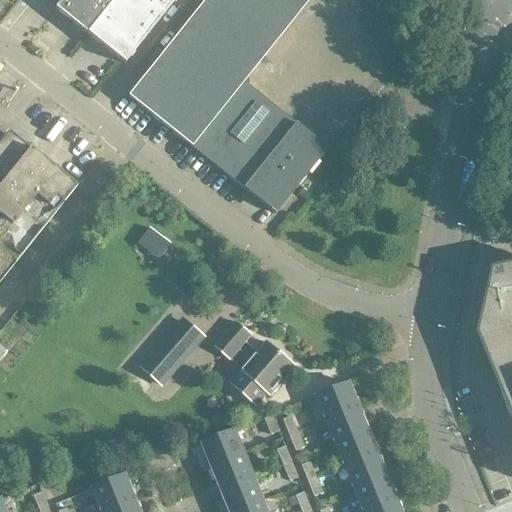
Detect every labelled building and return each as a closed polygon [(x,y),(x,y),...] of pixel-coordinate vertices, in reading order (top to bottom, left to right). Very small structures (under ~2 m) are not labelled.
[(61,0),(54,10),(85,34),(112,0),(61,0)] [(112,0),(85,34),(123,65),(174,0),(112,0)] [(206,0),(128,97),(190,147),(206,159),(275,214),(326,151),(258,95),(242,83),(308,0),(206,0)] [(0,281),(72,191),(4,137),(0,142),(0,281)] [(152,226),(139,241),(159,258),(172,243),(152,226)] [(511,274),(501,277),(487,335),(511,395),(511,274)] [(258,354),(246,343),(252,336),(237,323),(215,348),(230,362),(231,361),(243,371),(231,385),(257,408),(268,395),(271,398),(296,369),(267,344),(258,354)] [(172,336),(143,370),(161,386),(190,352),(172,336)] [(349,386),(316,399),(326,423),(359,409),(349,386)] [(359,409),(326,423),(335,446),(369,432),(359,409)] [(273,416),(265,420),(272,436),(280,432),(273,416)] [(290,438),(299,434),(292,417),(283,421),(290,438)] [(201,446),(211,470),(244,456),(234,432),(201,446)] [(369,432),(335,446),(344,469),(378,455),(369,432)] [(290,438),(296,452),(305,449),(299,434),(290,438)] [(284,466),(292,463),(286,447),(277,451),(284,466)] [(378,455),(344,469),(354,492),(387,478),(378,455)] [(244,456),(211,470),(220,493),(254,479),(244,456)] [(290,483),(299,479),(292,463),(284,466),(290,483)] [(309,483),(318,480),(311,463),(302,466),(309,483)] [(124,477),(92,491),(100,511),(107,511),(134,501),(124,477)] [(387,478),(354,492),(362,511),(369,511),(397,501),(387,478)] [(254,479),(220,493),(228,511),(238,511),(263,502),(254,479)] [(309,483),(315,498),(324,495),(318,480),(309,483)] [(40,511),(43,511),(50,510),(43,493),(34,497),(40,511)] [(302,511),(303,511),(311,509),(305,493),(296,497),(302,511)] [(138,511),(134,501),(107,511),(138,511)] [(401,511),(397,501),(369,511),(401,511)] [(267,511),(263,502),(238,511),(267,511)]
